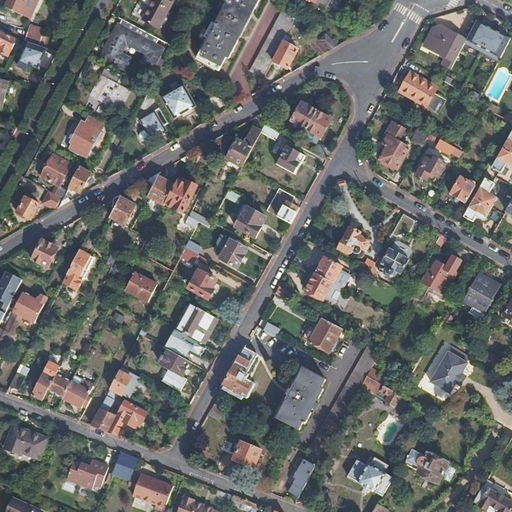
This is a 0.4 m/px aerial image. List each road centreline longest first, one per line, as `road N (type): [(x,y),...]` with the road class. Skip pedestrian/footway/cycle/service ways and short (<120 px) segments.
road 1 (residential): [(379,61),(339,60),(0,253)]
road 2 (residential): [(171,463),(338,162)]
road 3 (residential): [(0,201),(106,0)]
road 4 (residential): [(338,162),(511,263)]
road 5 (residential): [(171,463),(0,399)]
road 6 (residential): [(296,511),(171,463)]
